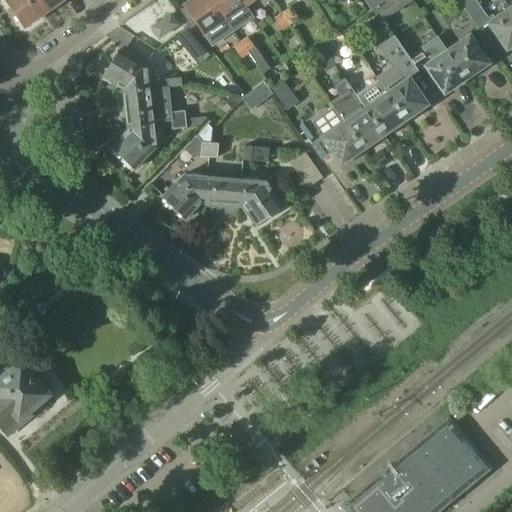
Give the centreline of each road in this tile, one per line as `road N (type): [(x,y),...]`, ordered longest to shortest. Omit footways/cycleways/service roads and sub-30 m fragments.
road 1 (tertiary): [(260,325),(511,145)]
road 2 (tertiary): [(260,325),(92,210),(0,164)]
road 3 (tertiary): [(58,511),(248,348),(260,325)]
